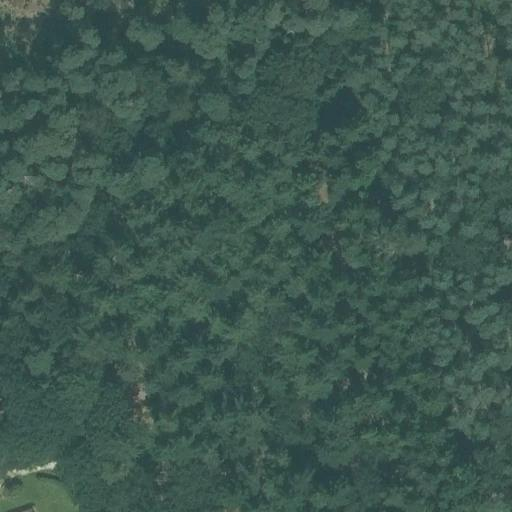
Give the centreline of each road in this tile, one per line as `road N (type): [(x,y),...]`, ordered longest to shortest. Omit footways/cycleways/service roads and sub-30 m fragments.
road 1 (track): [(130,511),(51,259),(283,90),(328,52),(363,0)]
road 2 (track): [(369,511),(372,449),(345,277),(257,0)]
